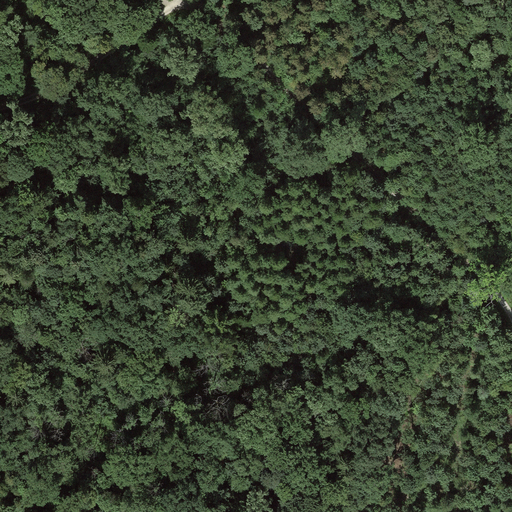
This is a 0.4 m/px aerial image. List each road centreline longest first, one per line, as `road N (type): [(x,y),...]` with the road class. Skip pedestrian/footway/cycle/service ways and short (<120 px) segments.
road 1 (track): [(198,0),(497,293),(511,318)]
road 2 (track): [(0,104),(30,99),(184,0)]
